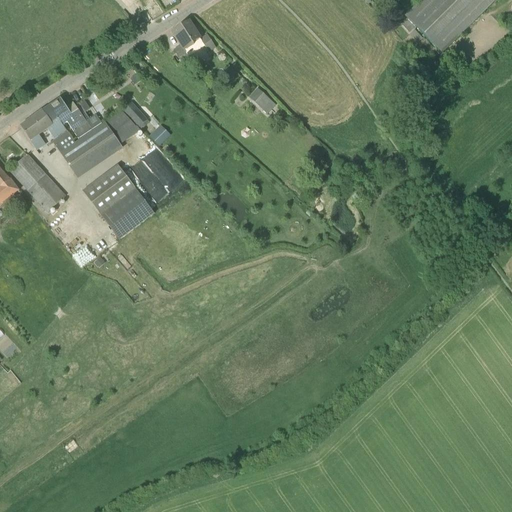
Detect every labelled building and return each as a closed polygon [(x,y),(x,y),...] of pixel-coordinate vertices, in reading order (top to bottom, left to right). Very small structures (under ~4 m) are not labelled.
[(421,0),(405,16),(415,27),(442,54),(496,0),(421,0)] [(415,27),(405,16),(404,15),(398,21),(401,23),(400,24),(409,33),(415,27)] [(200,39),(189,22),(173,32),(181,46),(185,51),(178,56),(182,62),(198,52),(205,47),(209,53),(216,48),(208,35),(200,39)] [(263,111),(271,101),(258,89),(249,98),(263,111)] [(66,107),(61,99),(48,108),(53,116),(55,114),(63,126),(67,123),(78,139),(92,130),(77,106),(76,107),(73,103),(66,107)] [(66,130),(55,114),(53,116),(48,108),(43,111),(21,127),(36,150),(44,145),(38,136),(48,129),(54,138),(66,130)] [(78,177),(89,169),(82,160),(115,137),(118,141),(137,127),(121,109),(109,119),(99,126),(100,127),(79,141),(73,132),(69,135),(67,132),(52,141),(78,177)] [(162,125),(150,136),(160,147),(172,137),(162,125)] [(65,196),(56,186),(28,155),(10,171),(47,213),(65,196)] [(102,216),(137,190),(118,165),(83,192),(102,216)] [(8,177),(0,168),(0,187),(0,188),(0,187),(0,203),(18,190),(8,177)] [(120,240),(155,214),(147,204),(137,190),(102,216),(120,240)] [(100,258),(94,263),(99,269),(105,264),(100,258)] [(4,335),(0,338),(0,348),(9,340),(4,335)]
